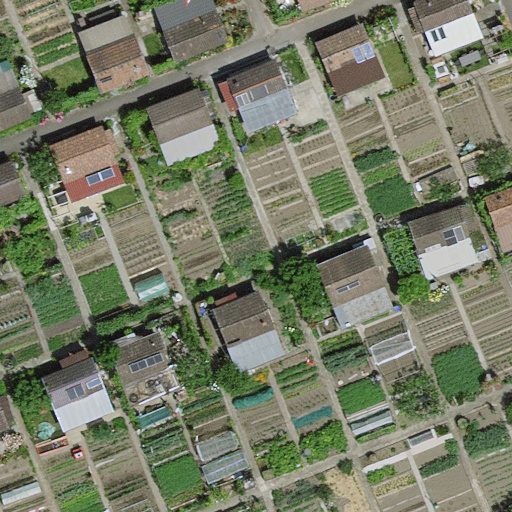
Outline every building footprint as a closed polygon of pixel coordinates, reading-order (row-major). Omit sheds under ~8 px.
[(291,66),(244,85),(259,122),(306,103),(291,66)] [(226,130),(205,81),(160,100),(180,149),(226,130)] [(56,137),(73,193),(134,176),(117,119),(56,137)] [(353,319),(403,297),(375,236),(326,258),(353,319)] [(74,416),(119,403),(106,359),(61,372),(74,416)]
